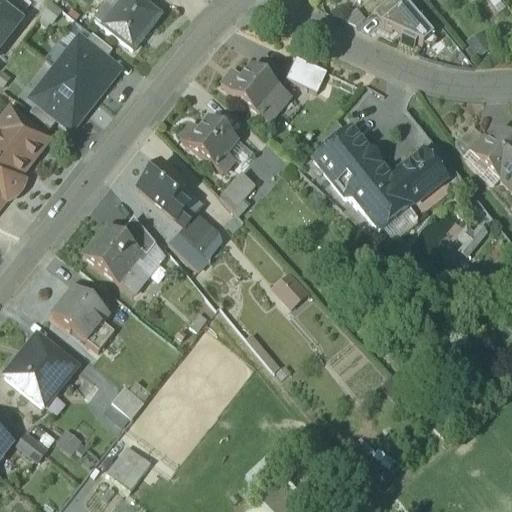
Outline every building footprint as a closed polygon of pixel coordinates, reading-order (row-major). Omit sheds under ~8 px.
[(159,20),(133,0),(112,0),(94,24),(132,54),(159,20)] [(396,0),(391,0),(373,16),(382,27),(403,8),(396,0)] [(422,49),(432,41),(403,8),(382,27),(380,29),(401,39),(400,43),(414,50),(415,46),(422,49)] [(0,50),(19,25),(0,10),(0,50)] [(490,51),(480,36),(466,45),(476,60),(490,51)] [(111,54),(91,38),(84,47),(104,63),(111,54)] [(104,63),(84,47),(76,57),(69,52),(54,72),(94,104),(118,75),(104,63)] [(325,77),(295,63),(285,84),(317,98),(325,77)] [(279,94),(251,71),(240,84),(232,77),(221,90),(269,130),(281,116),(269,107),(279,94)] [(94,104),(54,72),(38,92),(44,97),(36,107),(57,123),(71,134),(94,104)] [(0,91),(2,93),(10,82),(0,74),(0,91)] [(57,123),(36,107),(29,116),(49,133),(57,123)] [(45,145),(8,116),(0,126),(0,135),(2,137),(0,139),(0,198),(5,203),(7,204),(12,201),(16,196),(19,191),(20,185),(19,185),(28,173),(25,170),(45,145)] [(237,146),(209,123),(199,135),(192,129),(181,144),(224,178),(234,165),(227,159),(237,146)] [(350,135),(333,148),(348,167),(365,154),(350,135)] [(511,147),(500,136),(488,147),(485,145),(471,159),(499,186),(499,185),(511,173),(511,147)] [(365,154),(348,167),(333,148),(313,164),(344,203),(352,203),(378,236),(408,213),(386,186),(389,184),(378,171),(376,170),(374,171),(365,159),(365,157),(366,156),(365,154)] [(389,184),(386,186),(408,213),(444,184),(423,157),(389,184)] [(188,191),(160,168),(139,194),(166,217),(175,206),(188,191)] [(511,173),(499,185),(511,198),(511,173)] [(254,190),(240,178),(219,200),(233,213),(254,190)] [(195,223),(175,206),(166,217),(184,231),(186,233),(195,223)] [(216,242),(195,223),(186,233),(184,231),(167,249),(197,277),(206,266),(208,265),(200,258),(216,242)] [(154,250),(132,224),(122,236),(143,253),(142,254),(148,258),(154,250)] [(462,250),(457,256),(466,264),(486,239),(477,232),(472,238),(465,233),(456,245),(462,250)] [(118,242),(106,233),(83,263),(115,289),(116,288),(130,269),(139,258),(118,242)] [(142,254),(143,253),(122,236),(118,242),(139,258),(142,254)] [(139,258),(130,269),(146,281),(163,260),(154,250),(148,258),(142,254),(139,258)] [(130,269),(116,288),(131,300),(146,281),(130,269)] [(306,298),(287,278),(272,293),(292,312),(306,298)] [(108,320),(74,293),(52,320),(85,347),(101,327),(108,320)] [(198,318),(189,330),(196,336),(205,323),(198,318)] [(101,327),(85,347),(97,357),(113,337),(101,327)] [(40,342),(24,362),(21,359),(4,381),(43,412),(76,371),(40,342)] [(144,409),(125,395),(114,409),(133,423),(144,409)] [(46,442),(43,446),(24,435),(14,452),(40,466),(52,445),(46,442)] [(99,459),(80,444),(71,455),(86,467),(90,463),(94,466),(99,459)] [(127,455),(110,480),(130,494),(147,470),(127,455)] [(299,511),(277,487),(260,504),(267,511),(299,511)]
